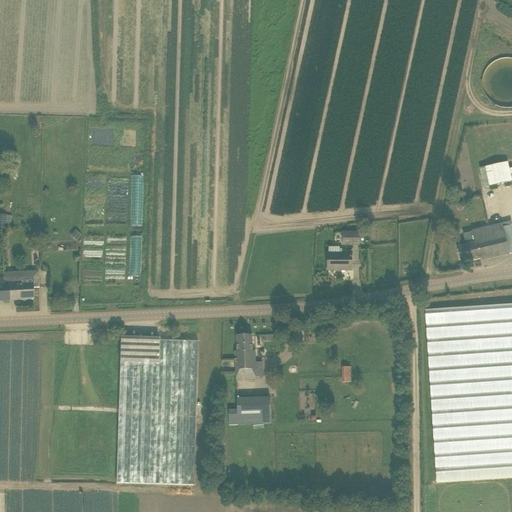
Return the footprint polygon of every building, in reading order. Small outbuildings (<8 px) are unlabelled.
[(483,89),(488,99),(498,106),(510,107),(511,106),(511,59),(510,58),(498,60),(489,66),(483,77),(483,89)] [(511,154),(511,118),(471,123),(474,158),(511,154)] [(479,189),(504,183),(511,182),(510,175),(511,174),(511,168),(509,169),(507,162),(475,169),(479,189)] [(0,222),(11,223),(11,214),(0,214),(0,222)] [(480,261),(511,253),(511,226),(511,225),(503,227),(503,224),(473,230),(475,243),(457,247),(461,264),(480,259),(480,261)] [(343,245),(359,245),(360,245),(360,232),(343,232),(343,245)] [(130,236),(129,276),(140,276),(141,236),(130,236)] [(328,254),(328,271),(352,271),(352,252),(346,252),(346,254),(328,254)] [(0,301),(16,300),(34,299),(33,288),(39,288),(38,273),(19,274),(20,277),(0,278),(0,301)] [(511,304),(425,310),(437,484),(511,479),(511,304)] [(253,351),(252,342),(252,335),(237,336),(238,352),(236,352),(237,381),(256,380),(255,351),(253,351)] [(121,337),(120,363),(158,364),(159,340),(159,338),(121,337)] [(120,363),(116,483),(194,486),(198,341),(159,340),(158,364),(120,363)] [(352,382),(352,366),(343,366),(343,382),(352,382)] [(272,424),(271,398),(237,399),(238,426),(272,424)]
